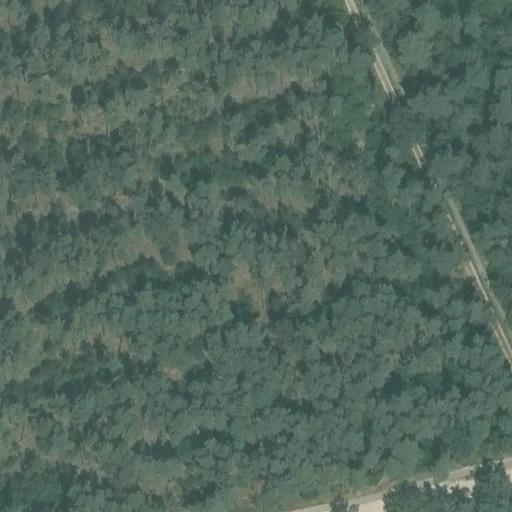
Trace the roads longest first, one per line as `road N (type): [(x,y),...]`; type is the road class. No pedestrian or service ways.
road 1 (track): [(511,362),(350,0)]
road 2 (track): [(374,511),(511,478)]
